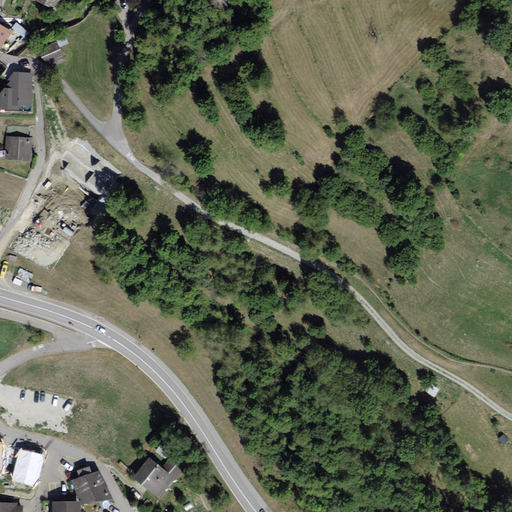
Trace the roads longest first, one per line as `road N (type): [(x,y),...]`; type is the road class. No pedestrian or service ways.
road 1 (track): [(178,192),(338,280),(418,359),(511,419)]
road 2 (secondary): [(256,511),(171,389),(111,337)]
road 3 (residential): [(0,243),(40,161),(36,65)]
road 4 (residential): [(0,425),(98,465),(130,511)]
road 5 (residential): [(141,0),(118,70),(113,141)]
